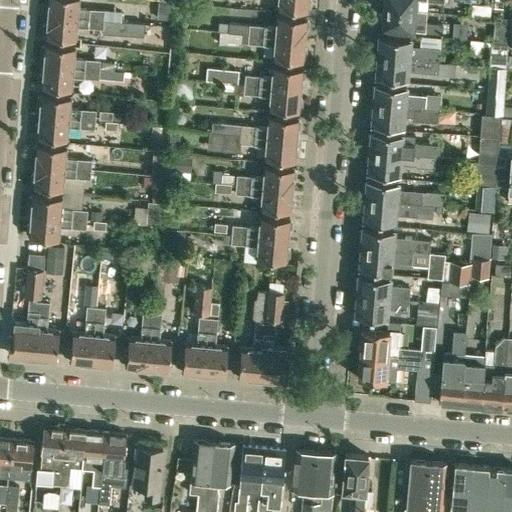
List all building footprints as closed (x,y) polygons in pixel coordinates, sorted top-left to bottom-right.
[(45,0),(45,3),(47,5),(47,14),(103,18),(103,9),(77,6),(77,0),(45,0)] [(307,10),(308,0),(278,0),(277,7),(307,10)] [(378,0),(378,7),(414,10),(414,0),(443,2),(443,0),(378,0)] [(159,3),(157,19),(171,20),(173,4),(159,3)] [(378,7),(376,27),(441,33),(442,24),(413,21),(414,10),(378,7)] [(43,24),(43,30),(45,32),(45,35),(75,37),(76,26),(102,28),(101,32),(143,36),(144,23),(102,19),(103,18),(47,14),(46,22),(43,24)] [(242,33),(248,34),(304,39),(306,18),(277,16),(276,27),(228,23),(227,32),(242,33)] [(492,42),(494,42),(508,43),(510,21),(493,19),(492,42)] [(212,31),(211,42),(241,45),(241,43),(242,33),(227,32),(217,31),(212,31)] [(303,60),(304,39),(248,34),(247,43),(274,46),(273,57),(303,60)] [(378,50),(377,55),(429,60),(438,60),(439,48),(408,45),(409,38),(376,35),(374,50),(378,50)] [(492,66),(506,67),(508,43),(494,42),(492,66)] [(42,64),(99,69),(99,59),(73,57),(74,46),(44,43),(42,64)] [(438,60),(429,60),(377,55),(377,59),(374,59),(372,74),(406,77),(406,71),(437,74),(438,60)] [(72,76),(98,78),(123,81),(124,72),(98,70),(99,69),(42,64),(41,85),(71,88),(72,76)] [(245,75),(244,84),(300,89),(301,80),(304,78),(304,72),(302,70),(302,68),(273,65),(272,77),(245,75)] [(503,92),(506,67),(492,66),(489,66),(487,90),(489,90),(503,92)] [(223,82),(237,83),(238,70),(206,67),(205,81),(223,82)] [(195,80),(171,78),(169,101),(193,103),(195,80)] [(223,82),(223,92),(234,93),(235,83),(223,82)] [(373,98),(373,103),(425,107),(426,96),(404,94),(405,86),(371,83),(370,98),(373,98)] [(244,84),(243,93),(270,96),(269,107),(298,110),(299,108),(301,106),(302,100),(299,98),(300,89),(244,84)] [(501,114),(503,92),(489,90),(487,113),(501,114)] [(38,114),(94,119),(95,109),(69,107),(70,96),(40,93),(38,114)] [(425,107),(373,103),(372,107),(369,107),(368,123),(402,125),(403,114),(411,115),(410,120),(436,122),(437,109),(425,108),(425,107)] [(112,112),(99,111),(98,119),(112,120),(112,112)] [(93,128),(94,119),(38,114),(37,135),(67,137),(67,127),(93,128)] [(500,115),(481,114),(479,136),(499,137),(500,115)] [(212,122),(211,131),(240,134),(296,139),(297,130),(300,128),(300,122),(298,120),(298,118),(268,115),(267,127),(241,124),(212,122)] [(104,129),(116,130),(117,122),(105,121),(104,129)] [(369,146),(369,151),(434,157),(434,156),(439,157),(440,145),(408,142),(408,146),(400,145),(400,141),(398,141),(399,133),(367,130),(366,146),(369,146)] [(209,131),(207,149),(240,152),(240,143),(266,145),(265,157),(294,159),(295,158),(297,156),(298,150),(295,148),(296,139),(240,134),(211,131),(209,131)] [(169,133),(168,151),(179,152),(181,134),(178,134),(169,133)] [(34,165),(90,169),(91,159),(65,157),(66,146),(36,143),(34,165)] [(152,150),(151,163),(166,164),(167,151),(152,150)] [(368,154),(365,154),(364,170),(397,173),(398,163),(414,165),(414,166),(433,168),(434,157),(369,151),(368,154)] [(171,156),(169,177),(171,177),(189,179),(191,158),(171,156)] [(497,163),(473,161),(470,184),(495,186),(497,163)] [(89,178),(90,169),(34,165),(32,186),(62,188),(62,192),(83,194),(84,178),(89,178)] [(237,174),(236,184),(292,189),(292,180),(295,178),(296,172),(293,170),(294,168),(264,165),(263,177),(237,174)] [(221,173),(221,182),(233,183),(233,174),(221,173)] [(150,175),(150,181),(148,201),(160,202),(163,176),(150,175)] [(365,194),(364,198),(416,203),(433,204),(443,205),(444,193),(404,190),(404,194),(396,193),(397,181),(363,178),(362,193),(365,194)] [(215,183),(214,192),(230,193),(231,184),(215,183)] [(236,184),(235,193),(235,194),(262,196),(261,207),(290,210),(290,208),(293,206),(293,200),(291,198),(292,189),(236,184)] [(31,193),(30,215),(86,219),(86,210),(81,209),(83,194),(62,192),(61,196),(31,193)] [(433,204),(416,203),(364,198),(364,203),(361,203),(360,218),(393,221),(394,214),(432,217),(433,204)] [(148,201),(147,204),(147,207),(135,206),(134,224),(136,224),(159,226),(161,202),(160,202),(148,201)] [(165,204),(163,226),(177,227),(179,206),(168,205),(165,204)] [(490,213),(468,211),(466,230),(488,233),(490,213)] [(85,229),(86,219),(30,215),(28,236),(58,238),(59,227),(85,229)] [(232,224),(231,233),(288,239),(288,230),(291,228),(292,222),(289,220),(289,218),(260,215),(259,226),(232,224)] [(105,221),(93,220),(92,229),(105,230),(105,221)] [(214,222),(213,232),(226,233),(226,223),(214,222)] [(361,242),(360,246),(412,251),(429,252),(430,240),(392,237),(393,229),(359,226),(358,242),(361,242)] [(491,243),(491,235),(491,234),(471,232),(469,256),(489,258),(489,257),(491,243)] [(231,233),(230,243),(257,245),(256,257),(286,259),(286,257),(289,256),(289,250),(287,247),(288,239),(231,233)] [(176,239),(162,237),(161,248),(175,250),(176,239)] [(491,243),(489,257),(503,258),(505,258),(506,245),(491,243)] [(64,245),(47,245),(46,262),(63,262),(64,245)] [(412,251),(360,246),(360,250),(357,250),(356,266),(389,269),(390,262),(411,264),(412,251)] [(101,257),(112,258),(113,250),(101,249),(101,257)] [(139,252),(137,271),(150,272),(151,263),(152,253),(139,252)] [(443,254),(429,252),(428,266),(427,278),(441,279),(443,254)] [(11,356),(34,358),(34,354),(38,302),(38,297),(40,298),(45,254),(28,253),(23,296),(28,296),(26,323),(14,322),(13,337),(9,337),(8,351),(11,356)] [(179,259),(163,257),(161,281),(177,282),(179,259)] [(471,262),(470,276),(488,278),(490,258),(472,257),(471,262)] [(469,284),(470,276),(471,262),(443,260),(442,280),(447,280),(447,282),(469,284)] [(357,289),(356,294),(408,299),(409,286),(388,284),(388,277),(355,274),(354,289),(357,289)] [(99,275),(96,307),(90,363),(111,365),(114,335),(103,334),(108,275),(99,275)] [(192,310),(208,311),(209,302),(212,277),(196,276),(195,283),(192,310)] [(439,287),(426,286),(425,302),(438,303),(439,287)] [(264,323),(260,375),(259,379),(270,380),(281,381),(286,377),(287,363),(284,363),(285,347),(273,346),(275,318),(280,319),(281,313),(287,313),(288,300),(283,299),(283,292),(267,290),(267,292),(264,323)] [(237,377),(259,379),(260,375),(264,323),(267,292),(257,291),(257,299),(254,299),(252,317),(255,318),(252,348),(240,347),(237,377)] [(66,292),(65,307),(77,308),(78,293),(66,292)] [(356,299),(353,299),(352,314),(385,317),(386,306),(394,307),(394,311),(407,312),(408,299),(356,294),(356,299)] [(34,358),(42,359),(55,360),(58,330),(46,329),(49,303),(38,302),(34,354),(34,358)] [(208,314),(218,315),(219,303),(209,302),(208,311),(208,314)] [(438,304),(417,302),(415,324),(436,325),(438,304)] [(69,361),(90,363),(96,307),(86,306),(83,332),(72,331),(69,361)] [(126,366),(146,368),(151,312),(143,311),(140,338),(128,337),(126,366)] [(161,313),(151,312),(146,368),(167,370),(170,341),(159,340),(161,313)] [(203,374),(208,318),(198,317),(196,343),(184,342),(182,372),(203,374)] [(215,345),(217,319),(208,318),(203,374),(224,376),(227,346),(215,345)] [(387,355),(396,356),(408,357),(433,360),(433,351),(425,351),(425,350),(399,347),(400,332),(361,328),(359,353),(387,355)] [(447,329),(446,349),(459,350),(461,331),(447,329)] [(483,363),(480,405),(501,407),(504,372),(507,337),(503,337),(495,345),(494,364),(483,363)] [(511,408),(511,337),(507,337),(504,372),(501,407),(511,408)] [(459,404),(462,362),(463,354),(443,352),(438,402),(459,404)] [(433,360),(408,357),(396,356),(387,355),(359,353),(357,378),(396,381),(397,368),(418,369),(416,392),(415,400),(429,401),(433,360)] [(459,404),(480,405),(483,363),(484,355),(463,354),(462,362),(459,404)] [(52,486),(60,487),(66,428),(44,426),(41,465),(40,468),(36,468),(34,484),(52,486)] [(82,469),(86,430),(66,428),(60,487),(68,487),(74,488),(79,488),(81,469),(82,469)] [(99,484),(101,470),(104,432),(86,430),(82,469),(93,470),(91,485),(99,486),(99,484)] [(127,459),(123,459),(125,434),(104,432),(101,470),(99,484),(110,485),(125,486),(125,484),(127,459)] [(0,477),(8,479),(12,439),(0,437),(0,477)] [(32,441),(12,439),(8,479),(28,481),(32,441)] [(206,510),(213,442),(212,441),(212,442),(193,440),(189,479),(190,479),(189,493),(198,494),(196,511),(191,511),(188,511),(187,511),(201,511),(202,509),(206,510)] [(233,444),(213,442),(206,510),(202,509),(201,511),(216,511),(219,496),(217,482),(229,483),(233,444)] [(259,488),(263,446),(242,444),(238,487),(237,501),(235,501),(233,511),(246,511),(248,487),(259,488)] [(278,511),(284,448),(263,446),(259,488),(266,489),(263,511),(278,511)] [(146,498),(156,499),(158,487),(162,449),(136,447),(133,483),(147,484),(146,498)] [(309,511),(315,451),(294,449),(291,490),(302,491),(300,511),(309,511)] [(335,453),(315,451),(309,511),(320,511),(323,492),(332,493),(335,453)] [(364,490),(367,456),(344,454),(341,489),(352,490),(350,511),(361,511),(362,507),(370,508),(372,491),(364,490)] [(421,511),(426,461),(410,460),(409,460),(405,508),(406,508),(405,511),(421,511)] [(441,511),(445,463),(426,461),(421,511),(433,511),(433,510),(441,511)] [(457,511),(466,511),(470,465),(454,463),(450,507),(458,507),(457,511)] [(476,511),(477,509),(484,510),(488,466),(470,465),(466,511),(476,511)] [(488,466),(484,510),(491,510),(490,511),(500,511),(504,468),(488,466)] [(511,511),(511,468),(504,468),(500,511),(511,511)] [(7,485),(6,504),(5,509),(16,510),(18,486),(7,485)] [(98,501),(98,502),(108,503),(108,502),(109,502),(110,490),(99,489),(98,501)] [(40,506),(52,507),(53,492),(40,492),(40,506)]
